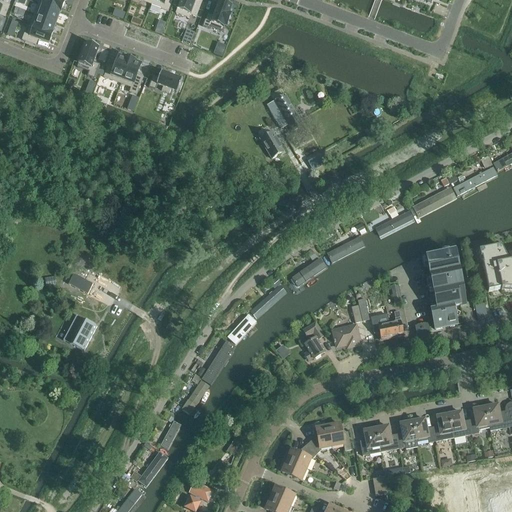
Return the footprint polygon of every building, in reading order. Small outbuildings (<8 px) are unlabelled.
[(39,0),(38,4),(60,13),(64,2),(58,0),(39,0)] [(153,0),(151,5),(162,9),(162,10),(168,12),(173,0),(171,0),(153,0)] [(178,8),(176,14),(189,19),(190,15),(196,18),(202,2),(196,0),(181,0),(181,1),(179,0),(176,8),(178,8)] [(0,2),(0,15),(5,18),(9,6),(0,2)] [(208,14),(202,27),(209,30),(210,27),(222,32),(225,26),(227,27),(231,15),(229,14),(232,7),(219,2),(214,16),(208,14)] [(38,4),(34,15),(56,23),(60,13),(38,4)] [(115,10),(112,17),(123,21),(125,14),(115,10)] [(34,15),(30,25),(53,33),(56,23),(34,15)] [(25,34),(22,41),(36,46),(38,40),(49,44),(53,33),(30,25),(27,34),(25,34)] [(86,43),(77,68),(89,72),(87,76),(94,79),(100,65),(94,62),(99,48),(86,43)] [(109,65),(104,78),(121,85),(130,60),(124,58),(119,56),(115,67),(109,65)] [(130,60),(121,85),(131,89),(129,93),(137,96),(143,78),(137,76),(141,65),(136,63),(136,62),(130,60)] [(153,76),(149,88),(155,91),(157,86),(163,88),(162,92),(169,94),(171,91),(177,93),(178,90),(180,91),(183,84),(181,83),(182,80),(174,77),(175,77),(169,75),(161,72),(159,79),(153,76)] [(285,95),(267,106),(280,128),(287,124),(292,133),(303,127),(285,95)] [(274,132),(261,139),(273,160),(285,153),(274,132)] [(322,150),(306,159),(313,172),(329,163),(322,150)] [(511,154),(492,166),(497,174),(511,165),(511,154)] [(493,169),(453,190),(457,198),(497,178),(493,169)] [(453,176),(448,180),(451,185),(456,182),(453,176)] [(446,179),(441,181),(444,187),(449,185),(446,179)] [(450,189),(412,209),(418,221),(456,201),(450,189)] [(394,208),(387,212),(389,216),(396,212),(394,208)] [(409,213),(375,230),(380,241),(414,223),(409,213)] [(362,224),(356,227),(361,236),(367,233),(362,224)] [(360,239),(326,256),(332,266),(365,249),(360,239)] [(511,262),(509,263),(501,247),(479,252),(480,260),(482,259),(483,264),(482,264),(488,293),(496,291),(501,290),(501,291),(511,291),(511,262)] [(312,250),(307,253),(311,259),(316,256),(312,250)] [(456,259),(455,253),(426,259),(437,310),(442,309),(453,307),(453,308),(460,306),(466,305),(456,259)] [(320,261),(289,282),(295,291),(326,270),(320,261)] [(276,277),(269,284),(275,290),(282,283),(276,277)] [(78,281),(74,290),(93,301),(98,292),(78,281)] [(401,304),(397,286),(391,287),(395,305),(401,304)] [(280,287),(250,314),(256,321),(286,295),(280,287)] [(369,321),(367,311),(364,301),(358,303),(363,323),(369,321)] [(484,303),(475,305),(478,321),(488,319),(484,303)] [(243,306),(239,310),(245,316),(249,312),(243,306)] [(355,325),(362,323),(358,307),(351,308),(355,325)] [(453,308),(453,307),(442,309),(446,328),(457,326),(453,308)] [(442,309),(437,310),(431,311),(435,331),(446,328),(442,309)] [(396,323),(389,324),(392,339),(393,339),(395,339),(397,339),(398,338),(404,337),(401,322),(400,318),(399,313),(395,314),(396,319),(395,319),(396,323)] [(387,316),(376,318),(381,342),(386,341),(388,341),(390,340),(391,340),(392,339),(389,324),(387,316)] [(76,317),(66,337),(73,341),(71,345),(70,344),(69,345),(84,352),(97,327),(76,317)] [(248,317),(228,340),(236,347),(256,325),(248,317)] [(316,323),(303,331),(307,338),(308,338),(311,342),(305,346),(309,352),(305,355),(309,362),(313,359),(314,360),(325,353),(317,341),(324,337),(316,323)] [(337,349),(350,345),(351,348),(361,346),(356,326),(333,332),(335,342),(333,342),(334,344),(335,344),(337,349)] [(429,332),(427,326),(416,328),(417,334),(429,332)] [(201,382),(211,388),(236,349),(226,343),(201,382)] [(282,349),(277,353),(283,360),(287,356),(282,349)] [(201,369),(197,375),(201,378),(205,371),(201,369)] [(201,383),(181,412),(190,418),(210,388),(201,383)] [(489,429),(490,432),(511,427),(511,403),(510,404),(509,404),(507,405),(507,406),(506,406),(506,407),(505,408),(505,409),(505,410),(505,411),(506,416),(500,418),(497,406),(493,407),(493,406),(485,405),(490,429),(489,429)] [(485,405),(478,409),(478,410),(473,411),(476,422),(470,423),(469,421),(472,436),(478,435),(477,432),(489,429),(490,429),(485,405)] [(448,412),(441,416),(441,417),(437,418),(439,429),(433,431),(433,428),(435,440),(434,440),(435,443),(454,439),(448,412)] [(469,423),(463,425),(461,413),(456,414),(456,413),(448,412),(454,439),(472,436),(469,421),(469,423)] [(412,420),(405,423),(405,424),(400,425),(403,436),(397,438),(396,435),(399,450),(406,449),(405,446),(417,444),(412,420)] [(433,431),(427,432),(425,420),(420,421),(420,420),(412,420),(417,444),(434,440),(435,440),(433,428),(432,428),(433,431)] [(173,423),(160,448),(168,452),(181,427),(173,423)] [(351,451),(349,439),(343,440),(340,425),(336,426),(334,424),(329,427),(328,427),(332,447),(343,445),(345,453),(351,451)] [(320,429),(316,430),(318,440),(312,441),(308,445),(317,456),(320,452),(333,450),(332,447),(328,427),(326,428),(320,426),(320,429)] [(360,443),(362,457),(381,454),(375,427),(368,430),(368,431),(364,432),(366,444),(360,445),(360,443)] [(396,438),(390,439),(388,427),(384,428),(383,427),(375,427),(381,454),(399,450),(396,435),(396,436),(396,438)] [(235,441),(228,451),(233,455),(240,445),(235,441)] [(303,449),(301,455),(292,451),(290,455),(288,455),(287,461),(287,462),(308,471),(313,460),(317,456),(308,445),(303,449)] [(160,454),(138,484),(146,490),(169,461),(160,454)] [(476,456),(466,457),(467,464),(477,462),(476,456)] [(447,460),(440,461),(441,468),(449,467),(447,460)] [(282,473),(303,482),(308,471),(287,462),(286,463),(282,468),(284,469),(282,473)] [(142,478),(135,473),(130,479),(137,484),(142,478)] [(220,474),(217,483),(223,486),(227,476),(220,474)] [(426,489),(448,485),(447,479),(425,482),(426,489)] [(191,495),(184,509),(190,511),(196,511),(201,503),(200,503),(201,499),(208,503),(213,493),(194,483),(189,493),(191,495)] [(276,488),(274,492),(272,492),(271,498),(271,499),(292,509),(296,497),(276,488)] [(130,492),(126,489),(121,495),(125,498),(130,492)] [(118,511),(130,511),(143,496),(136,490),(118,511)] [(268,507),(266,510),(269,511),(290,511),(292,509),(271,499),(270,501),(266,505),(268,507)]
